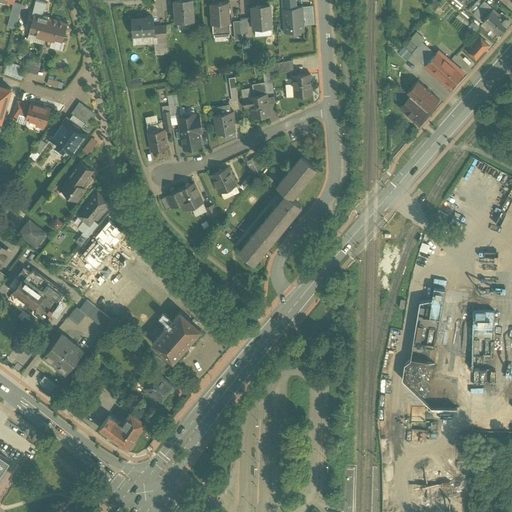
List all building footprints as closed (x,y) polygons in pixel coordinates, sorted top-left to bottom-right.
[(192,0),(174,0),(175,8),(174,8),(175,14),(176,22),(194,21),(192,0)] [(435,0),(433,0),(426,9),(432,14),(441,4),(435,0)] [(457,0),(450,0),(457,9),(461,6),(457,0)] [(504,18),(484,1),(473,13),(498,35),(509,23),(509,22),(510,21),(509,20),(509,19),(508,18),(507,18),(506,17),(505,18),(504,18)] [(228,2),(211,3),(213,24),(229,23),(228,2)] [(270,5),(252,6),(254,29),(272,27),(270,5)] [(291,7),(282,8),(284,33),(285,33),(285,32),(292,32),(305,31),(303,11),(291,12),(291,7)] [(51,19),(34,14),(29,33),(46,37),(51,19)] [(17,18),(10,16),(8,27),(15,29),(17,18)] [(153,17),(133,19),(134,35),(154,33),(153,17)] [(247,18),(240,19),(240,21),(241,34),(249,33),(247,18)] [(68,23),(51,19),(46,37),(63,42),(68,23)] [(229,23),(213,24),(213,35),(230,33),(229,23)] [(167,26),(156,26),(157,38),(167,37),(167,26)] [(481,38),(469,52),(476,59),(488,45),(481,38)] [(419,46),(411,39),(403,47),(412,55),(419,46)] [(463,73),(439,52),(426,67),(450,88),(463,73)] [(28,59),(24,71),(31,73),(34,61),(28,59)] [(293,60),(269,64),(270,72),(271,72),(293,67),(294,75),(293,60)] [(41,63),(34,61),(31,73),(38,75),(41,63)] [(269,64),(262,66),(264,82),(265,82),(267,94),(274,93),(271,72),(270,72),(269,64)] [(294,75),(295,96),(313,95),(312,86),(311,86),(310,74),(294,75)] [(235,77),(229,78),(232,101),(238,100),(235,77)] [(49,79),(48,83),(59,87),(60,82),(49,79)] [(439,100),(418,81),(407,93),(411,96),(429,112),(439,100)] [(264,82),(253,84),(255,96),(267,94),(265,82),(264,82)] [(0,121),(2,122),(12,89),(0,85),(0,121)] [(255,96),(250,97),(243,99),(245,108),(252,107),(254,118),(271,115),(267,94),(255,96)] [(429,112),(411,96),(401,108),(419,124),(429,112)] [(51,109),(31,103),(30,105),(18,101),(13,119),(18,120),(25,122),(26,119),(37,122),(36,126),(44,128),(45,125),(46,125),(51,109)] [(80,104),(72,114),(73,115),(69,120),(82,129),(86,124),(87,125),(95,114),(80,104)] [(180,104),(169,106),(170,111),(172,125),(180,124),(178,117),(182,117),(180,104)] [(170,111),(164,112),(166,129),(167,129),(167,131),(173,130),(172,125),(170,111)] [(234,111),(215,115),(218,134),(235,131),(233,123),(236,122),(234,111)] [(182,117),(178,117),(180,124),(180,128),(198,125),(199,133),(203,132),(199,115),(196,116),(196,114),(182,117)] [(69,120),(66,118),(51,139),(58,144),(56,146),(64,152),(65,149),(72,154),(88,133),(82,129),(69,120)] [(158,123),(147,126),(149,132),(160,130),(158,123)] [(198,125),(180,128),(184,149),(201,146),(199,133),(198,125)] [(149,132),(148,133),(149,135),(148,135),(148,136),(149,136),(150,141),(149,141),(150,141),(152,151),(168,148),(164,129),(160,130),(149,132)] [(41,141),(34,150),(40,154),(47,145),(41,140),(41,141)] [(259,156),(252,159),(252,160),(258,171),(258,173),(264,166),(259,156)] [(302,156),(278,186),(287,194),(292,198),(316,168),(302,156)] [(94,170),(80,160),(68,177),(70,178),(64,185),(72,191),(69,194),(77,200),(85,189),(83,187),(94,170)] [(258,171),(252,160),(247,162),(252,174),(258,171)] [(228,167),(212,174),(217,184),(215,184),(219,192),(220,191),(221,192),(227,189),(236,185),(228,167)] [(194,183),(179,190),(167,196),(172,207),(182,203),(184,209),(187,208),(188,209),(203,202),(194,183)] [(236,185),(227,189),(230,195),(239,191),(236,185)] [(98,193),(79,216),(84,220),(90,225),(94,220),(96,218),(103,209),(109,201),(105,199),(106,198),(101,195),(98,193)] [(262,224),(277,235),(301,205),(292,198),(287,194),(262,224)] [(509,210),(511,206),(511,195),(503,206),(509,210)] [(167,196),(162,199),(167,210),(172,207),(167,196)] [(213,204),(206,208),(212,221),(219,218),(213,204)] [(106,216),(98,225),(103,228),(110,220),(106,216)] [(84,220),(78,228),(82,231),(82,232),(83,233),(90,225),(84,220)] [(94,220),(90,225),(83,233),(81,235),(87,239),(91,234),(98,224),(94,220)] [(103,228),(95,237),(104,244),(106,241),(110,244),(122,231),(110,220),(103,228)] [(45,234),(30,222),(20,234),(36,246),(37,245),(38,245),(42,240),(41,239),(45,234)] [(98,224),(91,234),(95,237),(103,228),(98,225),(98,224)] [(277,235),(262,224),(240,252),(254,263),(261,255),(261,254),(265,249),(266,249),(277,235)] [(0,267),(10,254),(0,246),(0,267)] [(47,292),(30,280),(34,274),(24,267),(17,277),(21,280),(12,292),(35,308),(47,292)] [(66,292),(36,271),(34,274),(30,280),(47,292),(35,308),(36,308),(34,312),(46,320),(66,292)] [(437,351),(447,288),(435,286),(433,300),(423,298),(413,358),(416,359),(418,346),(426,348),(425,349),(437,351)] [(143,293),(129,309),(144,322),(159,306),(143,293)] [(62,299),(52,312),(59,317),(69,304),(62,299)] [(114,322),(87,300),(79,309),(77,307),(70,316),(79,323),(86,314),(107,331),(114,322)] [(475,309),(474,384),(486,384),(486,370),(495,370),(496,309),(475,309)] [(181,311),(153,343),(173,362),(202,330),(181,311)] [(84,351),(62,334),(44,356),(45,356),(46,356),(53,361),(52,362),(58,367),(59,366),(65,371),(65,372),(66,373),(84,351)] [(408,359),(405,382),(413,383),(411,398),(436,401),(439,375),(436,375),(437,363),(408,359)] [(155,372),(152,376),(146,371),(139,380),(145,385),(144,387),(162,401),(174,385),(155,372)] [(57,385),(45,375),(40,381),(52,391),(57,385)] [(131,413),(122,426),(109,416),(100,428),(113,437),(113,438),(128,449),(129,448),(131,450),(136,443),(133,441),(146,424),(131,413)] [(0,475),(10,461),(0,453),(0,475)]
